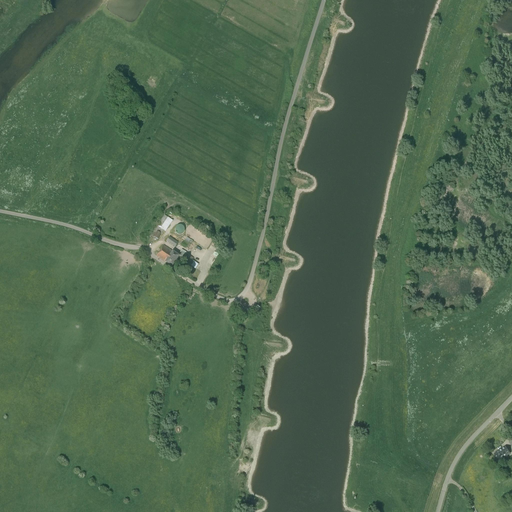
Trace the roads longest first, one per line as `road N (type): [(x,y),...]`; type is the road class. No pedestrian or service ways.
road 1 (unclassified): [(322,0),(237,299),(202,288),(145,251),(0,211)]
road 2 (unclassified): [(437,511),(452,462),(511,397)]
